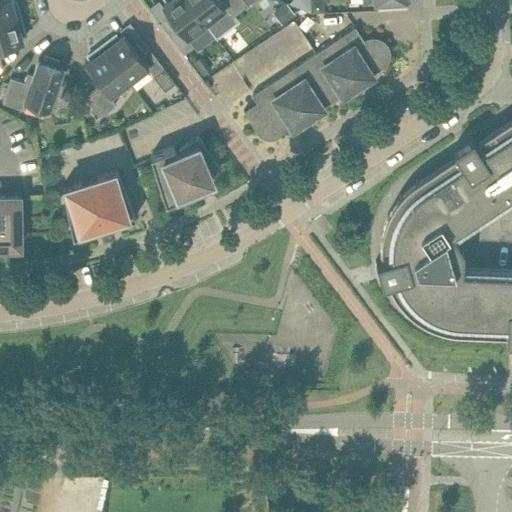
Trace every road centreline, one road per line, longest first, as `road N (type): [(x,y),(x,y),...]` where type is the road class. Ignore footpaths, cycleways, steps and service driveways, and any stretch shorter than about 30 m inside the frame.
road 1 (residential): [(285,213),(486,77),(488,0)]
road 2 (residential): [(0,313),(108,293),(169,272),(285,213)]
road 3 (secondary): [(277,431),(0,427)]
road 4 (secondary): [(277,431),(374,445),(453,447),(487,437)]
road 5 (secondary): [(487,437),(455,425),(277,431)]
road 6 (unclassified): [(285,213),(193,86)]
